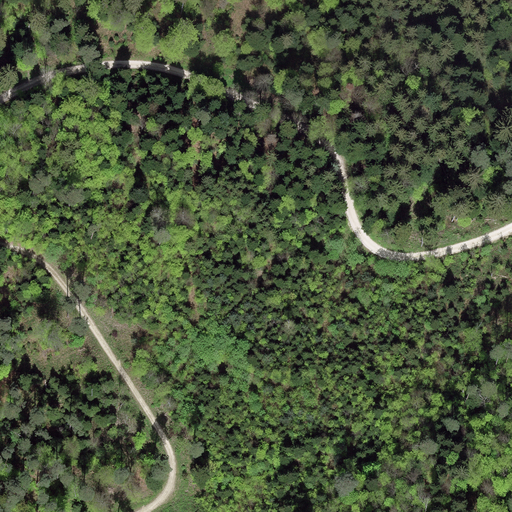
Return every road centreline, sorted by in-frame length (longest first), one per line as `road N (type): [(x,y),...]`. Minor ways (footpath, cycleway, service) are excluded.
road 1 (track): [(0,97),(74,65),(152,63),(293,119),(324,141),(340,167),(358,236),(382,254),(415,257),(511,227)]
road 2 (track): [(140,511),(161,502),(170,481),(162,429),(56,273),(0,243)]
